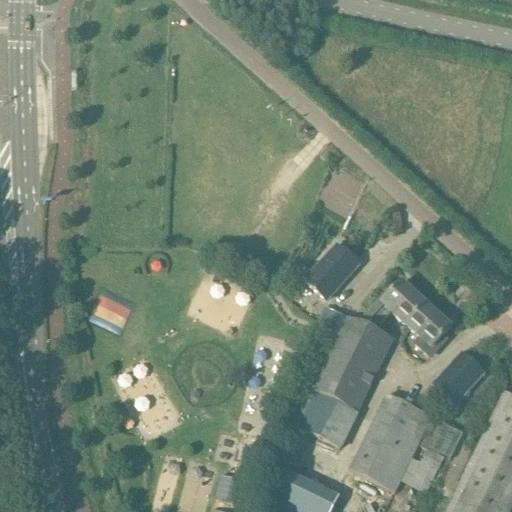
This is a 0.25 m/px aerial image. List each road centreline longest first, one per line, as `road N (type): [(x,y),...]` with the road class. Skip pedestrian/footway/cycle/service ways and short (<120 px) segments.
road 1 (residential): [(511,299),(187,0)]
road 2 (secondary): [(53,511),(11,243)]
road 3 (secondary): [(11,243),(20,211),(15,12)]
road 4 (unclassified): [(321,0),(511,42)]
